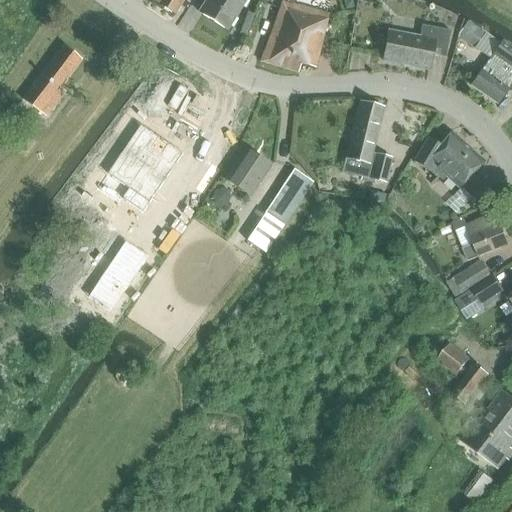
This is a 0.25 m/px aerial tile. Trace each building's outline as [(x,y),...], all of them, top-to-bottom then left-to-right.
[(151,0),(175,15),(184,0),(151,0)] [(206,0),(198,13),(226,31),(245,0),(206,0)] [(0,55),(2,57),(8,48),(4,45),(24,19),(3,2),(0,5),(0,55)] [(282,3),(261,62),(298,73),(300,65),(315,69),(329,15),(282,3)] [(383,62),(428,70),(431,55),(445,58),(450,31),(421,26),(419,38),(388,32),(383,62)] [(461,54),(479,64),(490,45),(459,28),(452,41),(464,47),(461,54)] [(470,86),(497,105),(511,83),(511,50),(501,42),(470,86)] [(21,101),(44,118),(63,93),(59,90),(80,62),(62,48),(21,101)] [(345,160),(362,165),(359,177),(384,183),(390,158),(371,154),(382,110),(360,104),(345,160)] [(140,124),(106,173),(127,188),(120,198),(141,212),(183,153),(140,124)] [(422,146),(412,163),(429,172),(430,170),(432,166),(446,178),(458,189),(484,161),(451,132),(440,145),(427,138),(422,146)] [(244,151),(223,181),(248,198),(269,168),(244,151)] [(245,241),(264,254),(312,182),(293,169),(245,241)] [(463,216),(452,223),(463,249),(462,249),(467,262),(477,258),(508,245),(499,225),(489,229),(485,218),(467,226),(463,216)] [(123,239),(84,295),(110,312),(149,257),(123,239)] [(481,262),(447,284),(457,300),(491,278),(481,262)] [(457,300),(454,302),(461,312),(478,301),(480,304),(502,290),(494,277),(491,278),(457,300)] [(437,361),(456,376),(469,360),(450,345),(437,361)] [(451,394),(465,404),(488,375),(475,364),(451,394)] [(111,382),(128,378),(125,366),(108,370),(111,382)] [(511,449),(509,448),(511,444),(511,401),(502,393),(478,424),(471,419),(464,427),(468,430),(460,441),(497,470),(505,459),(508,461),(511,456),(511,449)]
